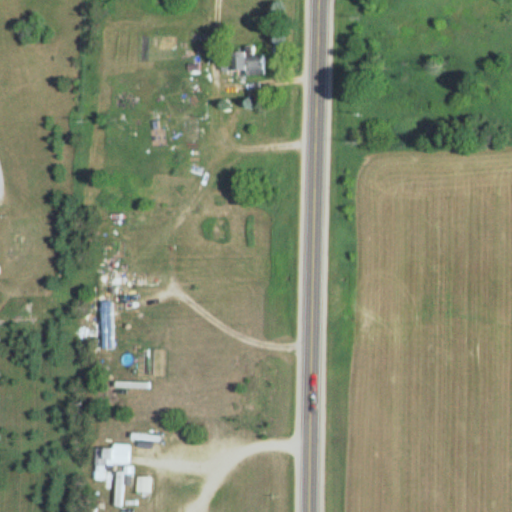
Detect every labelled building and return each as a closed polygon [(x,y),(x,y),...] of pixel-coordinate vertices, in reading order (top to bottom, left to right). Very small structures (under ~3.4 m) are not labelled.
[(271,74),(271,54),(226,52),(225,73),(271,74)] [(138,111),(138,98),(120,98),(120,111),(138,111)] [(103,302),(103,349),(117,349),(117,302),(103,302)] [(134,446),(98,444),(97,471),(111,471),(111,464),(134,465),(134,446)] [(126,468),(119,468),(120,500),(127,500),(126,468)]
